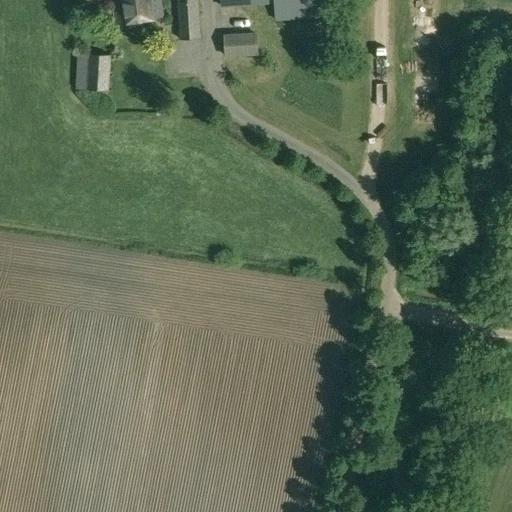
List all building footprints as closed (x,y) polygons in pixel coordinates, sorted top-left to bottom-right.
[(112,0),(116,24),(140,20),(163,16),(160,0),(112,0)] [(201,37),(198,0),(177,0),(180,39),(201,37)] [(324,0),(220,0),(221,6),(274,3),(275,20),(325,17),(324,0)] [(258,32),(225,34),(226,56),(257,55),(258,32)] [(109,90),(111,54),(77,54),(76,88),(87,89),(108,90),(109,90)]
